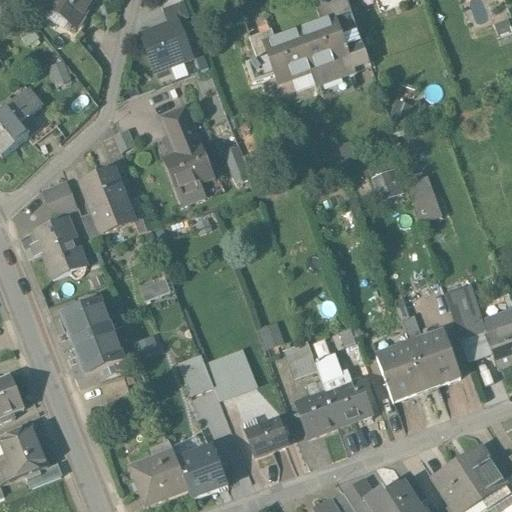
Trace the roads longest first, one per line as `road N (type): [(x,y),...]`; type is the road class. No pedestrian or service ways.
road 1 (tertiary): [(0,248),(107,511)]
road 2 (residential): [(0,225),(98,134),(111,112),(136,0)]
road 3 (residential): [(511,416),(262,511)]
